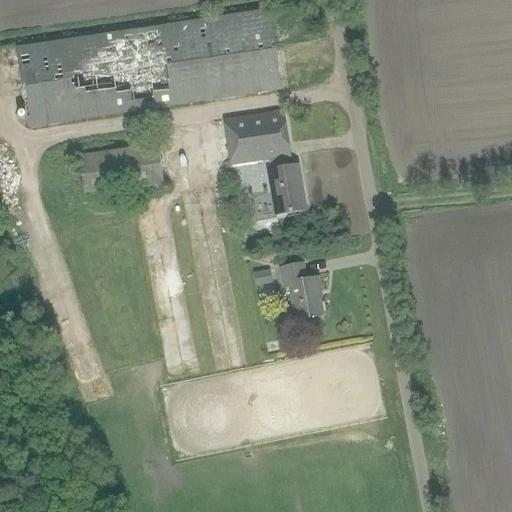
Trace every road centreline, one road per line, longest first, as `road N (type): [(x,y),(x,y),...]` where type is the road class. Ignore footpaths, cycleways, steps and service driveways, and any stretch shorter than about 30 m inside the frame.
road 1 (unclassified): [(430,511),(335,0)]
road 2 (track): [(83,511),(14,321)]
road 3 (track): [(374,207),(511,192)]
